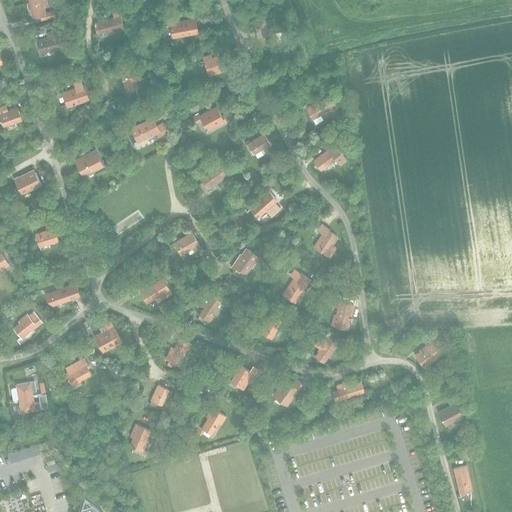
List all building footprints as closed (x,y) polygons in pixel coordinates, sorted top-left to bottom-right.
[(47,0),(40,0),(30,2),(33,16),(39,14),(41,20),(56,16),(54,10),(46,12),(45,6),(49,5),(47,0)] [(114,17),(94,22),(97,33),(105,31),(106,34),(124,29),(121,19),(125,18),(122,9),(112,12),(114,17)] [(174,17),(167,18),(168,24),(170,24),(172,34),(181,32),(182,35),(198,32),(197,29),(196,22),(195,18),(175,22),(174,17)] [(40,51),(41,51),(41,52),(65,46),(61,33),(60,34),(58,28),(49,31),(50,36),(38,40),(40,46),(39,46),(40,51)] [(207,71),(224,65),(220,54),(204,60),(207,71)] [(124,84),(142,78),(138,66),(120,72),(124,84)] [(76,87),(63,91),(67,103),(68,106),(74,104),(76,103),(75,103),(89,98),(84,84),(83,85),(81,79),(74,82),(75,85),(76,87)] [(332,98),(327,101),(325,98),(318,102),(318,101),(307,108),(313,118),(320,114),(320,115),(331,109),(332,110),(337,107),(332,98)] [(4,125),(22,119),(18,107),(4,112),(2,106),(0,106),(0,115),(1,117),(0,117),(0,118),(1,120),(2,119),(4,125)] [(199,113),(193,116),(196,122),(201,119),(207,129),(217,124),(218,126),(227,121),(223,113),(221,114),(217,106),(200,115),(199,113)] [(167,130),(166,128),(163,121),(157,125),(152,117),(130,128),(137,141),(156,132),(158,135),(167,130)] [(262,149),(271,144),(264,133),(247,143),(254,153),(262,149)] [(328,148),(314,159),(321,169),(328,164),(329,164),(336,158),(340,164),(346,159),(334,143),(328,148)] [(103,165),(95,149),(75,159),(83,175),(103,165)] [(208,188),(227,174),(218,163),(200,176),(208,188)] [(22,194),(42,184),(34,168),(14,177),(22,194)] [(269,190),(251,206),(259,215),(266,209),(271,215),(281,207),(275,201),(277,199),(269,190)] [(322,236),(315,247),(325,253),(330,256),(336,247),(332,245),(338,236),(328,230),(329,228),(322,223),(318,230),(324,234),(323,236),(322,236)] [(39,246),(58,240),(54,227),(35,233),(39,246)] [(181,254),(198,243),(192,232),(174,242),(181,254)] [(259,256),(252,251),(250,254),(244,250),(240,257),(239,256),(231,267),(244,275),(251,266),(252,266),(259,256)] [(1,252),(0,253),(0,268),(1,270),(9,264),(1,252)] [(303,289),(310,278),(294,268),(291,273),(297,277),(296,278),(295,278),(288,289),(289,290),(286,295),(295,301),(299,295),(298,295),(302,288),(303,289)] [(155,295),(158,293),(162,299),(171,293),(162,278),(141,291),(147,302),(155,297),(155,298),(156,297),(155,295)] [(53,304),(65,300),(67,300),(68,299),(70,299),(72,299),(73,299),(75,299),(76,299),(75,298),(75,296),(80,295),(76,283),(57,289),(47,297),(53,304)] [(204,307),(199,315),(209,321),(213,314),(212,313),(220,300),(207,291),(201,301),(203,303),(201,305),(204,307)] [(334,314),(331,324),(336,325),(347,328),(349,318),(352,319),(353,317),(350,316),(353,304),(351,303),(340,301),(335,299),(333,305),(339,307),(337,315),(334,314)] [(20,322),(14,327),(21,336),(35,324),(37,326),(42,321),(37,314),(34,311),(29,315),(27,313),(18,320),(20,322)] [(276,328),(282,320),(271,313),(260,330),(272,337),(277,329),(276,328)] [(102,332),(95,336),(103,350),(121,340),(112,323),(100,329),(102,332)] [(324,362),(338,343),(328,335),(320,347),(321,348),(316,355),(324,362)] [(170,352),(167,358),(179,364),(186,348),(188,349),(191,343),(179,337),(172,352),(170,352)] [(430,343),(416,354),(425,366),(443,352),(437,345),(441,343),(436,337),(429,342),(430,343)] [(78,360),(81,364),(66,372),(69,377),(68,377),(72,385),(80,380),(80,379),(90,373),(87,367),(90,366),(87,361),(86,361),(84,357),(78,360)] [(241,365),(231,380),(241,386),(245,380),(250,383),(259,368),(253,365),(250,370),(241,365)] [(286,378),(274,394),(286,404),(298,388),(300,390),(304,385),(297,380),(294,384),(286,378)] [(19,397),(33,394),(32,392),(37,391),(35,380),(16,384),(17,387),(12,387),(11,389),(13,398),(19,397)] [(336,399),(341,398),(364,390),(361,380),(346,385),(345,382),(337,385),(338,389),(333,391),(336,399)] [(162,404),(169,389),(158,384),(153,396),(154,397),(153,400),(162,404)] [(40,400),(36,401),(34,401),(33,394),(19,397),(21,405),(19,405),(19,409),(21,408),(22,411),(48,406),(46,392),(41,393),(38,393),(40,400)] [(450,405),(438,411),(445,425),(463,415),(456,402),(461,399),(457,394),(447,399),(450,405)] [(222,423),(226,416),(212,407),(207,416),(209,417),(202,427),(212,432),(217,424),(215,424),(218,420),(222,423)] [(146,439),(150,429),(136,423),(130,435),(134,437),(130,444),(134,446),(143,451),(148,440),(146,439)] [(470,490),(473,489),(466,464),(453,467),(460,493),(471,490),(470,490)] [(102,511),(101,509),(97,506),(93,502),(90,499),(85,496),(84,500),(82,504),(81,508),(80,511),(102,511)]
